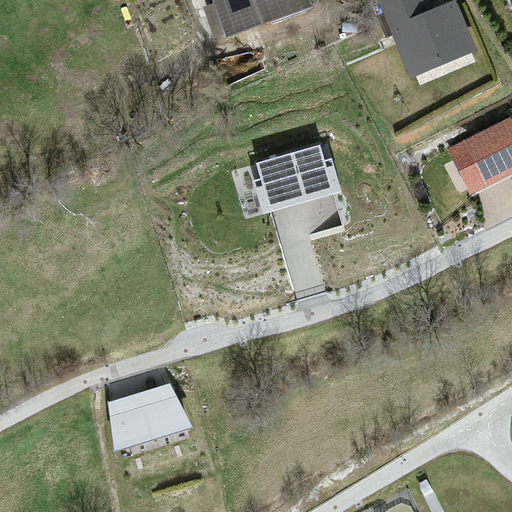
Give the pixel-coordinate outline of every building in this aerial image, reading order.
[(299,0),(204,0),(224,46),(304,13),(299,0)] [(376,0),(414,81),(474,54),(459,4),(434,15),(426,0),(376,0)] [(468,204),(511,175),(511,134),(507,124),(445,155),(468,204)] [(322,139),(250,159),(254,175),(247,176),(259,221),(348,195),(335,151),(327,154),(322,139)] [(169,384),(107,402),(114,453),(192,427),(169,384)]
